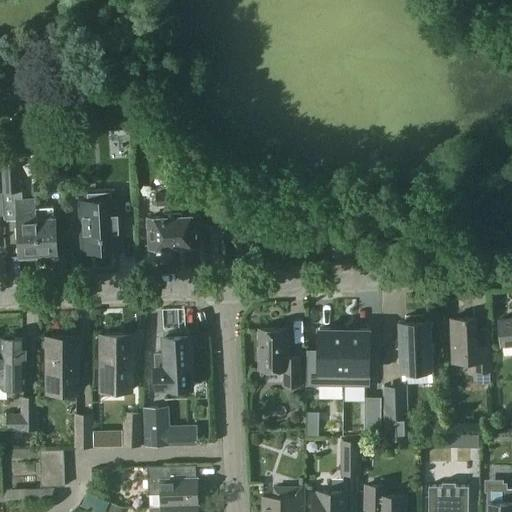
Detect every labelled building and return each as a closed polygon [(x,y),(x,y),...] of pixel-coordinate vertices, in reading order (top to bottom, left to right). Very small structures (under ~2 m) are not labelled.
[(38,57),(39,76),(55,75),(54,56),(38,57)] [(94,88),(96,118),(121,116),(119,86),(94,88)] [(18,157),(2,158),(2,164),(3,191),(20,191),(18,157)] [(66,173),(45,173),(45,183),(66,182),(66,173)] [(47,184),(35,185),(35,195),(47,194),(47,184)] [(168,193),(169,205),(181,204),(180,192),(168,193)] [(168,193),(156,193),(157,205),(169,205),(168,193)] [(35,198),(18,199),(19,208),(19,219),(18,219),(20,255),(25,255),(27,257),(34,257),(36,254),(38,254),(36,207),(35,198)] [(80,211),(81,238),(85,238),(85,251),(120,249),(117,199),(83,200),(83,210),(80,211)] [(53,206),(36,207),(38,254),(43,254),(44,256),(52,256),(53,253),(57,253),(55,217),(54,217),(53,206)] [(197,215),(172,216),(174,247),(186,246),(188,249),(194,249),(196,246),(199,245),(197,215)] [(172,216),(148,217),(149,248),(152,248),(154,250),(161,250),(163,247),(174,247),(172,216)] [(332,259),(354,259),(353,246),(332,247),(332,259)] [(406,321),(399,321),(401,371),(433,370),(431,320),(424,320),(424,315),(406,315),(406,321)] [(490,382),(490,371),(489,345),(477,346),(476,317),(451,318),(452,361),(476,360),(477,371),(477,383),(490,382)] [(511,317),(500,318),(502,346),(511,345),(511,317)] [(307,355),(306,384),(344,385),(344,329),(319,328),(319,349),(319,355),(307,355)] [(259,329),(259,369),(284,369),(284,385),(300,385),(300,357),(288,357),(288,329),(259,329)] [(344,329),(344,385),(369,385),(370,329),(344,329)] [(156,367),(154,367),(155,388),(191,387),(191,379),(189,335),(177,335),(177,332),(166,333),(166,336),(163,336),(164,354),(155,354),(156,367)] [(133,334),(101,334),(101,389),(131,389),(131,351),(133,351),(133,334)] [(0,382),(25,383),(25,338),(14,338),(12,336),(6,336),(5,338),(1,339),(1,353),(0,353),(0,382)] [(47,337),(47,391),(77,391),(77,354),(79,354),(79,336),(47,337)] [(386,438),(408,437),(407,389),(384,390),(386,438)] [(7,414),(7,429),(35,429),(36,397),(22,397),(21,415),(7,414)] [(365,397),(365,429),(381,429),(381,397),(365,397)] [(169,405),(145,406),(147,443),(171,442),(170,424),(169,405)] [(125,412),(125,444),(141,445),(141,413),(125,412)] [(92,414),(75,414),(75,446),(92,446),(92,414)] [(447,433),(447,445),(474,446),(474,433),(447,433)] [(359,441),(343,441),(343,473),(359,473),(359,441)] [(41,486),(65,486),(63,449),(39,450),(41,486)] [(172,465),(148,466),(149,487),(150,506),(199,504),(198,476),(196,476),(195,464),(172,465)] [(429,485),(428,511),(468,511),(469,485),(456,485),(456,481),(442,481),(442,485),(429,485)] [(366,485),(365,509),(377,509),(377,511),(406,511),(406,495),(386,495),(386,485),(366,485)] [(263,497),(262,511),(303,511),(304,487),(274,487),(274,497),(263,497)] [(511,511),(511,487),(504,488),(504,501),(488,501),(487,511),(511,511)] [(313,494),(312,511),(342,511),(343,508),(345,508),(345,491),(332,491),(332,494),(313,494)]
